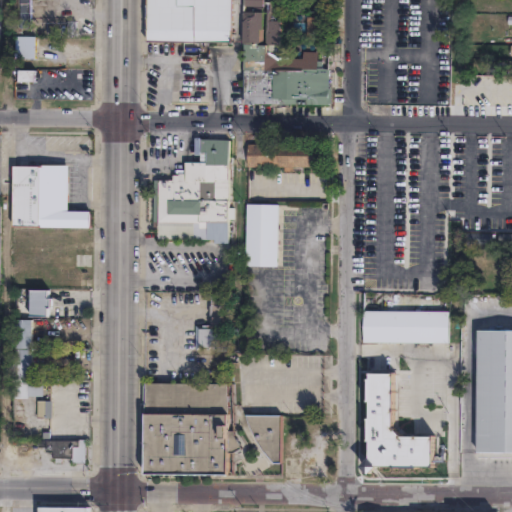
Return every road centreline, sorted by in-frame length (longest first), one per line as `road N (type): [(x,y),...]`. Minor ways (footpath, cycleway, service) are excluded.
road 1 (residential): [(344,511),(350,0)]
road 2 (primary): [(118,491),(124,0)]
road 3 (residential): [(118,491),(511,495)]
road 4 (residential): [(124,113),(511,121)]
road 5 (residential): [(124,113),(0,112)]
